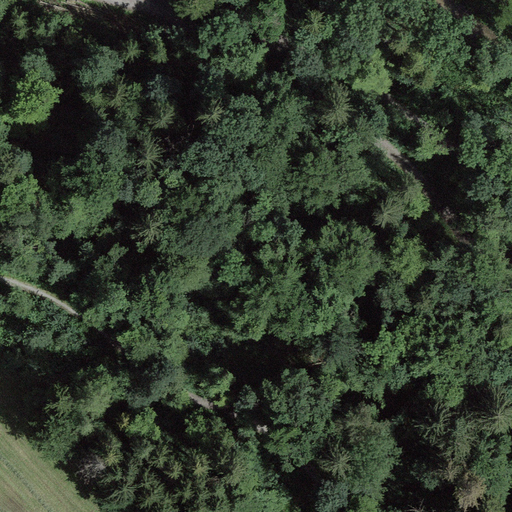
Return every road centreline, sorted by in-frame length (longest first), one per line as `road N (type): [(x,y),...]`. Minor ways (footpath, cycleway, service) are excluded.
road 1 (track): [(100,0),(164,21),(391,145),(474,237),(511,316)]
road 2 (track): [(0,273),(72,282),(229,397),(363,511)]
road 3 (track): [(164,21),(336,70),(392,98),(511,192)]
